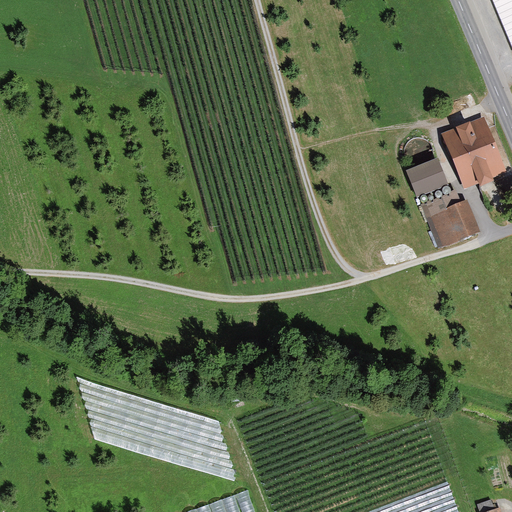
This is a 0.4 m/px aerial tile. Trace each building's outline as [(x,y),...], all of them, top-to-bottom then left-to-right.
[(511,0),(492,0),(511,47),(511,0)] [(485,119),(445,136),(467,189),(507,172),(485,119)] [(407,173),(418,200),(449,188),(438,161),(407,173)] [(456,192),(422,205),(439,249),(480,234),(468,202),(461,205),(456,192)] [(335,409),(321,410),(322,426),(336,426),(335,409)] [(194,431),(191,432),(187,422),(182,424),(179,416),(178,425),(171,423),(168,416),(159,414),(158,414),(161,423),(157,443),(153,442),(156,427),(154,421),(140,426),(152,428),(150,441),(142,439),(138,457),(236,477),(236,475),(229,453),(222,451),(225,439),(219,421),(197,416),(194,431)] [(118,442),(123,447),(131,438),(126,434),(118,442)]
